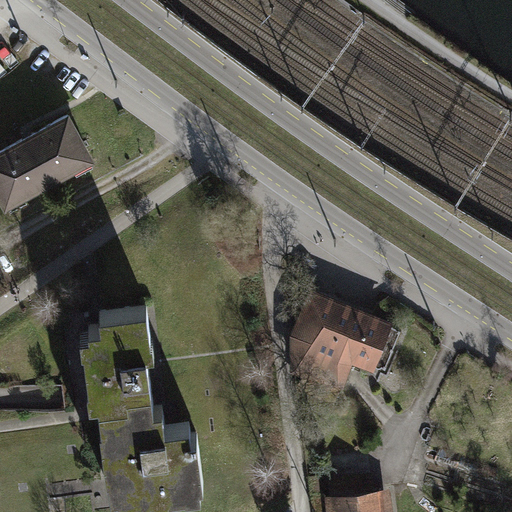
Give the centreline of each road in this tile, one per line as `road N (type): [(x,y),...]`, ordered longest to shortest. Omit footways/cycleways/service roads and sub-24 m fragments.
road 1 (secondary): [(511,270),(131,0)]
road 2 (residential): [(307,511),(271,263),(278,226),(298,193)]
road 3 (secondary): [(37,0),(298,193)]
road 4 (secondary): [(298,193),(511,333)]
road 5 (track): [(372,0),(511,94)]
